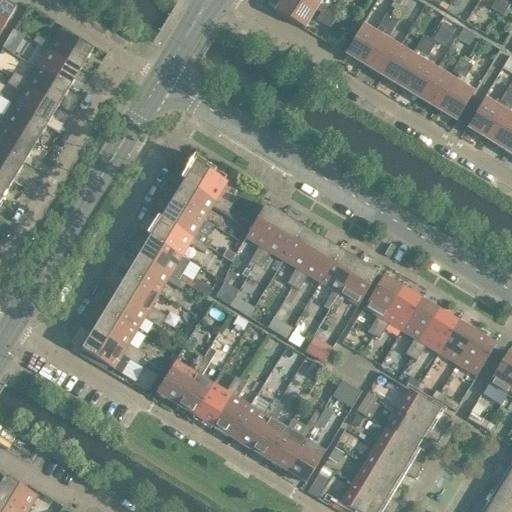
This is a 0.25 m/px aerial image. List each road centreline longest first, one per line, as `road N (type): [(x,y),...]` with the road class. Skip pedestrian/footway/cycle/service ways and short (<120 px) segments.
road 1 (residential): [(511,290),(162,78)]
road 2 (residential): [(237,0),(511,179)]
road 3 (residential): [(324,511),(48,345)]
road 4 (residential): [(48,345),(159,163),(126,134)]
road 5 (residential): [(0,265),(124,54)]
road 6 (tertiary): [(11,325),(126,134)]
road 7 (residential): [(0,452),(123,511)]
